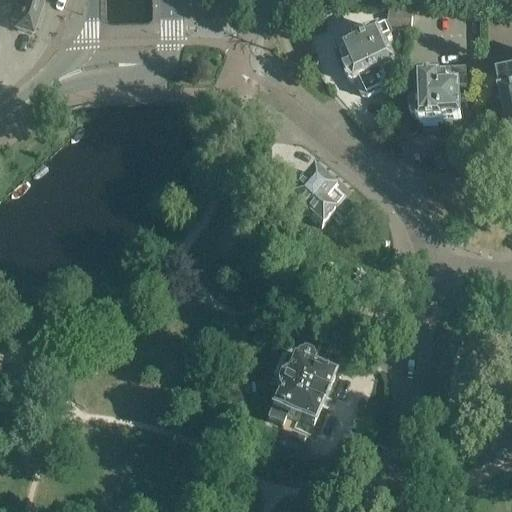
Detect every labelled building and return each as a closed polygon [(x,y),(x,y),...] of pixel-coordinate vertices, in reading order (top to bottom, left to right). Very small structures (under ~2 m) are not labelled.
[(16,30),(17,30),(32,35),(43,0),(20,0),(13,22),(18,24),(16,30)] [(413,13),(388,11),(387,26),(413,27),(413,13)] [(394,44),(389,34),(382,34),(381,32),(340,51),(347,68),(345,73),(350,84),(356,85),(359,84),(361,87),(358,89),(362,97),(367,99),(391,88),(384,72),(396,66),(389,50),(394,44)] [(420,105),(413,110),(413,116),(420,120),(421,125),(443,124),(443,121),(462,121),(461,90),(467,89),(467,72),(441,73),(441,79),(419,80),(420,105)] [(511,75),(498,78),(501,95),(511,146),(511,75)] [(300,186),(288,201),(321,230),(334,216),(340,222),(352,209),(343,202),(344,201),(313,174),(301,187),(300,186)] [(278,393),(271,411),(266,421),(282,427),(287,417),(313,428),(321,409),(322,409),(327,398),(326,398),(334,378),(312,369),(312,366),(310,359),(303,357),(296,359),(295,361),(292,360),(292,361),(282,357),(270,384),(276,387),(277,393),(278,393)]
